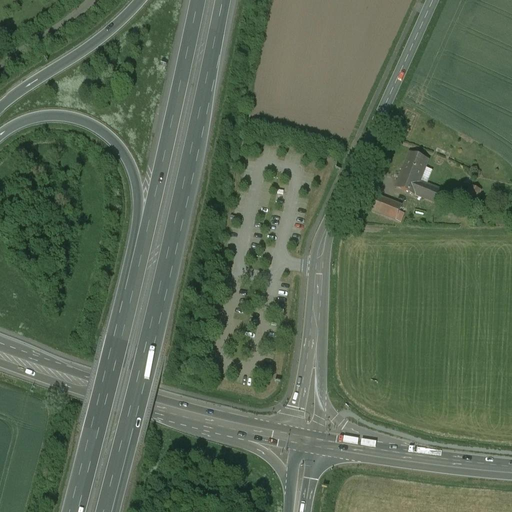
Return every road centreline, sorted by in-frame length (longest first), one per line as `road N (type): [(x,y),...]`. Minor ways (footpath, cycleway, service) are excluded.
road 1 (motorway): [(125,433),(223,0)]
road 2 (tertiary): [(316,332),(327,227),(432,0)]
road 3 (motorway): [(197,0),(128,314)]
road 4 (motorway): [(0,138),(31,121),(66,119),(120,150),(137,189),(123,287),(128,314)]
road 5 (primary): [(228,422),(0,352)]
road 6 (motorway): [(128,314),(77,511)]
road 7 (track): [(327,227),(511,232)]
road 8 (motorway): [(143,0),(111,33),(0,111)]
road 9 (tertiary): [(418,455),(344,426),(320,390)]
